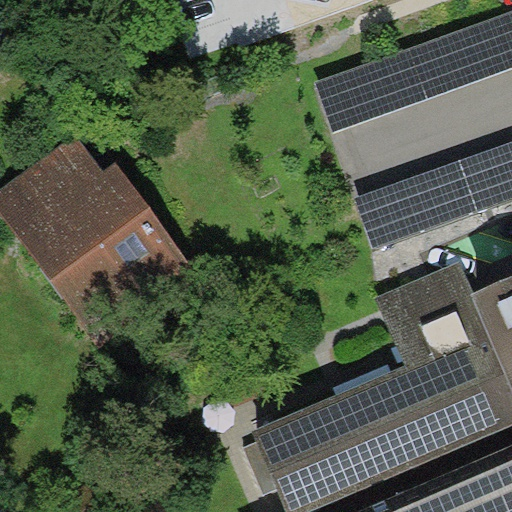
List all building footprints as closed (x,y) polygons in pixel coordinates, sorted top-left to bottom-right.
[(511,11),(315,81),(333,132),(511,67),(511,11)] [(76,134),(0,190),(0,212),(94,338),(192,266),(116,163),(104,172),(76,134)] [(511,141),(355,197),(373,249),(511,200),(511,141)] [(461,263),(377,297),(405,366),(254,428),(258,441),(280,490),(288,511),(511,511),(511,273),(472,290),(461,263)] [(266,496),(280,490),(258,441),(244,447),(266,496)]
